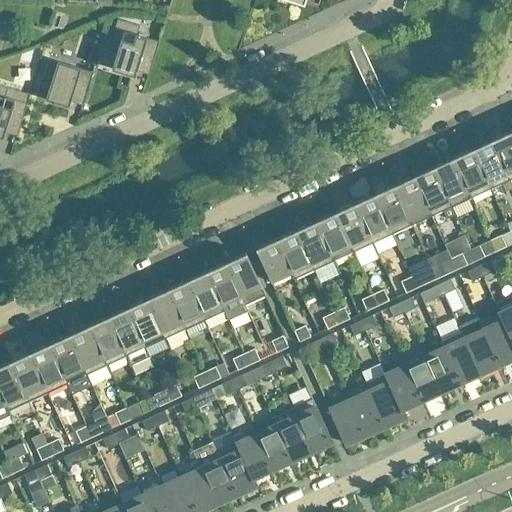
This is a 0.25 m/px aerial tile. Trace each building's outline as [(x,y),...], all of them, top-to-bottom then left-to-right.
[(148,74),(158,41),(136,35),(139,26),(117,19),(108,48),(117,51),(111,69),(118,72),(134,76),(136,71),(148,74)] [(82,105),(92,72),(57,61),(57,62),(48,59),(42,79),(50,81),(45,100),(68,107),(69,101),(82,105)] [(24,79),(21,88),(28,90),(30,81),(24,79)] [(16,136),(26,103),(29,94),(0,85),(0,137),(2,138),(3,132),(16,136)] [(511,179),(511,134),(510,130),(490,139),(509,180),(511,179)] [(505,191),(511,187),(511,185),(509,180),(490,139),(471,148),(490,189),(501,184),(505,191)] [(490,189),(471,148),(451,157),(470,198),(490,189)] [(432,166),(451,207),(470,198),(451,157),(432,166)] [(446,219),(454,215),(451,207),(432,166),(412,175),(431,216),(442,211),(446,219)] [(392,184),(411,226),(431,216),(412,175),(392,184)] [(411,226),(392,184),(373,193),(392,235),(411,226)] [(392,235),(373,193),(353,202),(372,244),(392,235)] [(372,244),(353,202),(333,211),(352,253),(372,244)] [(314,220),(333,262),(352,253),(333,211),(314,220)] [(333,262),(314,220),(294,229),(313,271),(333,262)] [(313,271),(294,229),(274,238),(293,280),(313,271)] [(500,236),(489,241),(495,252),(506,247),(500,236)] [(293,280),(274,238),(254,248),(270,282),(290,273),(293,280)] [(495,252),(489,241),(478,246),(484,257),(495,252)] [(264,295),(244,252),(224,261),(243,303),(242,303),(243,305),(264,295)] [(466,265),(461,254),(450,259),(455,270),(466,265)] [(455,270),(450,259),(439,264),(444,275),(455,270)] [(224,311),(242,303),(243,303),(224,261),(205,270),(224,312),(224,311)] [(494,271),(489,261),(478,266),(482,277),(494,271)] [(482,277),(478,266),(466,271),(471,282),(482,277)] [(224,312),(205,270),(185,280),(204,321),(224,312)] [(427,283),(422,272),(411,277),(416,288),(427,283)] [(416,288),(411,277),(400,282),(405,293),(416,288)] [(454,289),(450,279),(438,284),(443,295),(454,289)] [(204,321),(185,280),(165,289),(184,330),(204,321)] [(432,300),(443,295),(438,284),(427,289),(432,300)] [(184,330),(165,289),(146,298),(165,339),(184,330)] [(388,301),(383,290),(372,295),(377,306),(388,301)] [(377,306),(372,295),(361,300),(366,311),(377,306)] [(511,295),(495,303),(499,312),(511,339),(511,295)] [(415,307),(410,297),(399,302),(404,313),(415,307)] [(165,339),(146,298),(126,307),(145,348),(165,339)] [(404,313),(399,302),(388,307),(392,318),(404,313)] [(126,307),(106,316),(125,357),(129,366),(149,357),(145,348),(126,307)] [(349,319),(343,308),(333,313),(338,324),(349,319)] [(511,339),(499,312),(480,321),(499,364),(511,357),(511,339)] [(338,324),(333,313),(322,318),(327,329),(338,324)] [(376,325),(371,315),(360,320),(365,331),(376,325)] [(106,366),(103,359),(121,351),(124,357),(125,357),(106,316),(87,325),(106,366)] [(499,364),(480,321),(479,322),(477,318),(458,327),(459,331),(460,330),(479,373),(499,364)] [(365,331),(360,320),(349,325),(353,336),(365,331)] [(106,366),(87,325),(67,334),(86,375),(106,366)] [(310,337),(304,326),(293,331),(298,342),(310,337)] [(460,330),(459,331),(440,339),(459,382),(479,373),(460,330)] [(336,343),(332,333),(320,338),(325,349),(336,343)] [(86,375),(67,334),(47,343),(66,384),(86,375)] [(287,347),(282,336),(271,341),(276,353),(287,347)] [(325,349),(320,338),(309,343),(314,354),(325,349)] [(459,382),(440,339),(439,340),(440,340),(439,340),(442,347),(424,356),(440,391),(459,382)] [(66,384),(47,343),(28,352),(47,393),(66,384)] [(259,360),(254,349),(243,354),(248,365),(259,360)] [(47,393),(28,352),(8,361),(27,402),(47,393)] [(248,365),(243,354),(232,359),(237,370),(248,365)] [(286,367),(281,356),(270,361),(275,372),(286,367)] [(440,391),(424,356),(404,365),(420,400),(440,391)] [(27,402),(8,361),(0,364),(0,395),(7,411),(27,402)] [(275,372),(270,361),(259,367),(263,377),(275,372)] [(405,416),(401,409),(420,400),(404,365),(385,374),(404,416),(405,416)] [(220,378),(214,367),(204,372),(209,383),(220,378)] [(209,383),(204,372),(193,377),(198,389),(209,383)] [(247,385),(242,374),(231,380),(235,390),(247,385)] [(404,416),(385,374),(384,374),(383,375),(365,383),(384,425),(404,416)] [(235,390),(231,380),(219,385),(224,395),(235,390)] [(384,425),(365,383),(345,392),(365,434),(384,425)] [(180,397),(175,385),(164,390),(169,402),(180,397)] [(169,402),(164,390),(153,395),(158,407),(169,402)] [(207,403),(203,392),(191,398),(196,408),(207,403)] [(345,392),(344,393),(348,400),(329,409),(328,409),(344,443),(345,443),(365,434),(345,392)] [(0,419),(9,415),(7,411),(0,395),(0,419)] [(196,408),(191,398),(180,403),(185,413),(196,408)] [(331,441),(312,399),(292,408),(311,450),(331,441)] [(141,415),(136,403),(125,408),(130,420),(141,415)] [(130,420),(125,408),(114,413),(119,425),(130,420)] [(311,450),(292,408),(291,408),(291,409),(294,416),(275,424),(291,459),(311,450)] [(168,421),(163,410),(152,416),(157,426),(168,421)] [(157,426),(152,416),(141,421),(146,431),(157,426)] [(105,417),(97,421),(86,426),(91,437),(110,428),(105,417)] [(291,459),(275,424),(272,418),(253,426),(252,426),(272,468),(291,459)] [(91,437),(86,426),(75,431),(80,442),(91,437)] [(272,468),(252,426),(253,426),(233,435),(255,484),(256,484),(253,477),(272,468)] [(129,439),(124,428),(113,434),(118,444),(129,439)] [(118,444),(113,434),(102,439),(106,449),(118,444)] [(255,484),(233,435),(232,435),(232,436),(235,443),(216,451),(236,494),(255,484)] [(63,450),(57,439),(46,444),(52,455),(63,450)] [(192,450),(200,468),(216,503),(236,494),(216,451),(212,441),(192,450)] [(52,455),(46,444),(36,449),(41,460),(52,455)] [(90,457),(85,446),(74,452),(78,462),(90,457)] [(78,462),(74,452),(62,457),(67,467),(78,462)] [(23,468),(18,457),(7,462),(12,473),(23,468)] [(12,473),(7,462),(0,465),(0,475),(1,479),(12,473)] [(50,475),(46,464),(34,470),(39,480),(50,475)] [(216,503),(200,468),(180,477),(196,511),(216,503)] [(39,480),(34,470),(23,475),(28,485),(39,480)] [(195,511),(196,511),(180,477),(161,486),(172,511),(195,511)] [(0,497),(11,493),(6,483),(0,485),(0,497)] [(148,511),(141,495),(137,486),(117,495),(125,511),(148,511)] [(172,511),(161,486),(141,495),(148,511),(172,511)] [(125,511),(117,495),(97,504),(101,511),(125,511)]
